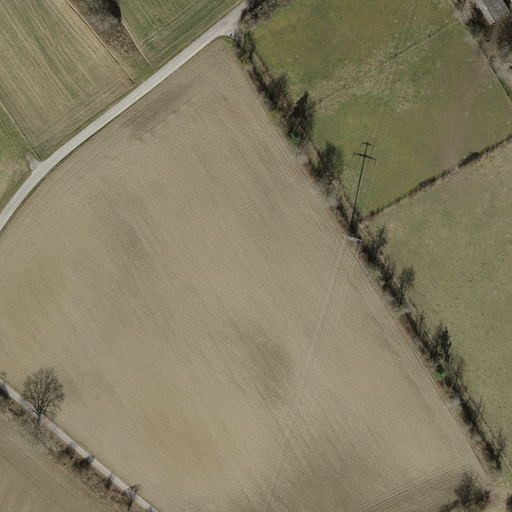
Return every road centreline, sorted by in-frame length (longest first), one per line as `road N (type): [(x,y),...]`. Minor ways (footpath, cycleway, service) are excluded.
road 1 (track): [(511,477),(245,45)]
road 2 (residential): [(254,0),(40,171),(0,224)]
road 3 (track): [(0,383),(155,511)]
